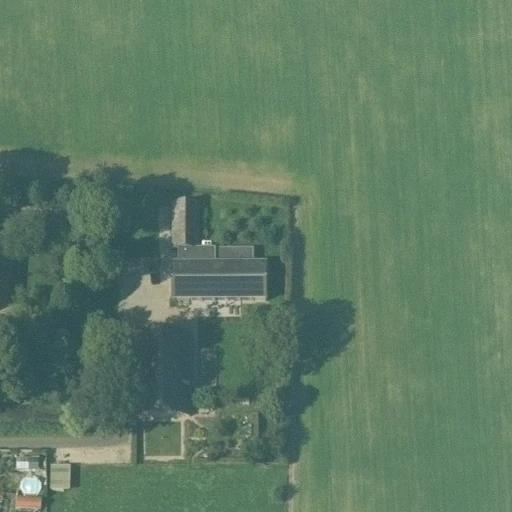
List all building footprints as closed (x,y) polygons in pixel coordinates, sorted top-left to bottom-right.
[(172,206),(172,252),(200,252),(200,206),(172,206)] [(173,266),(172,304),(268,304),(268,266),(213,266),(213,254),(176,254),(176,266),(173,266)] [(133,337),(134,418),(190,418),(189,336),(133,337)] [(67,492),(68,468),(50,467),(49,491),(67,492)] [(39,510),(40,500),(16,499),(15,509),(39,510)]
